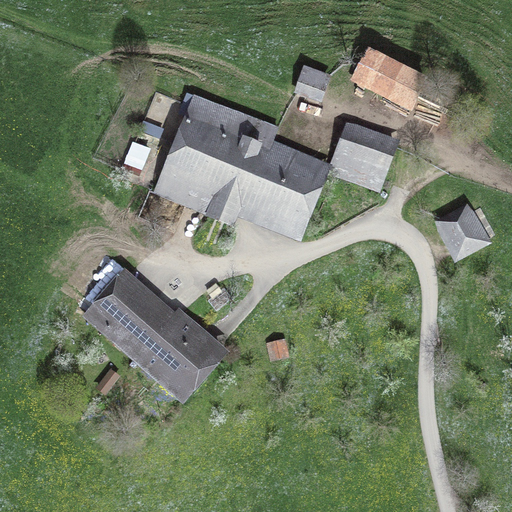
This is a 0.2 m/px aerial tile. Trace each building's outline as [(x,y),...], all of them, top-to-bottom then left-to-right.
[(410,108),(424,81),(368,53),(355,80),(410,108)] [(324,101),(330,84),(303,74),(297,91),(324,101)] [(317,178),(267,157),(276,134),(197,101),(158,196),(227,224),(235,205),(296,230),(317,178)] [(348,129),(331,177),(376,193),(393,145),(348,129)] [(480,208),(443,228),(458,256),(495,235),(480,208)] [(173,328),(118,280),(89,313),(179,393),(216,351),(180,319),(173,328)] [(280,342),(268,345),(273,361),(284,358),(280,342)] [(115,377),(110,373),(99,388),(103,392),(115,377)]
